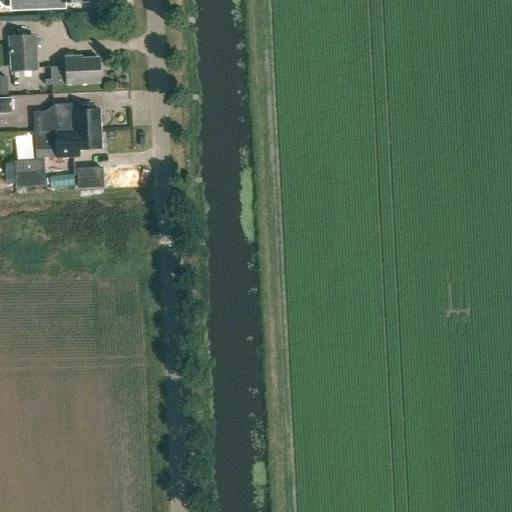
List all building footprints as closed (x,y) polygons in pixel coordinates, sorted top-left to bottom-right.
[(15,0),(17,10),(63,8),(63,2),(93,1),(93,0),(15,0)] [(10,73),(39,71),(36,35),(8,37),(10,73)] [(82,60),(82,58),(65,58),(65,66),(51,67),(52,80),(46,80),(46,84),(66,83),(99,82),(98,59),(82,60)] [(28,108),(48,107),(47,95),(27,96),(28,108)] [(0,114),(11,113),(10,98),(0,98),(0,114)] [(35,132),(99,129),(98,110),(71,111),(71,104),(53,105),(53,114),(34,115),(35,132)] [(99,129),(35,132),(35,149),(55,149),(55,157),(73,156),(73,150),(100,148),(99,129)] [(15,188),(44,186),(43,159),(14,161),(15,188)] [(77,170),(78,188),(102,187),(101,168),(77,170)]
